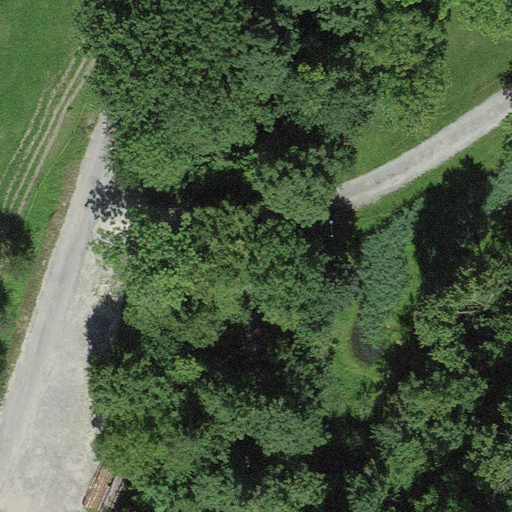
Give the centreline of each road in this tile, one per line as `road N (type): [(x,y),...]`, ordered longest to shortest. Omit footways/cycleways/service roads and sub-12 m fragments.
road 1 (track): [(511,102),(391,175),(293,212),(200,222),(97,206)]
road 2 (residential): [(173,0),(109,171)]
